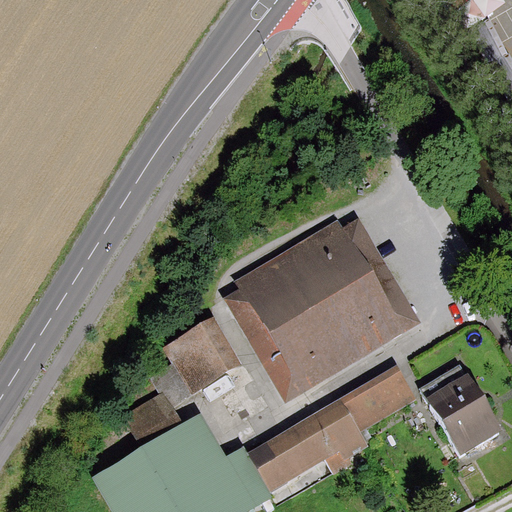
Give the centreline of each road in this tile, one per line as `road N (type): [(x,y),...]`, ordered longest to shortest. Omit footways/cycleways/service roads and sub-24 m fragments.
road 1 (tertiary): [(286,0),(0,402)]
road 2 (residential): [(312,0),(511,336)]
